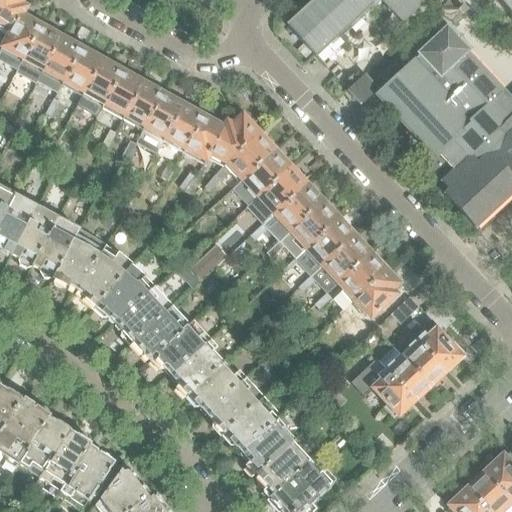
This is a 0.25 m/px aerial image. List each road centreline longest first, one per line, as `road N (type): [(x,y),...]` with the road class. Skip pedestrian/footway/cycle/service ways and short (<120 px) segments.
road 1 (residential): [(511,329),(241,45)]
road 2 (residential): [(215,511),(198,485),(74,363),(0,316)]
road 3 (residential): [(511,379),(373,511)]
road 4 (residential): [(89,0),(184,60),(205,62),(241,45)]
